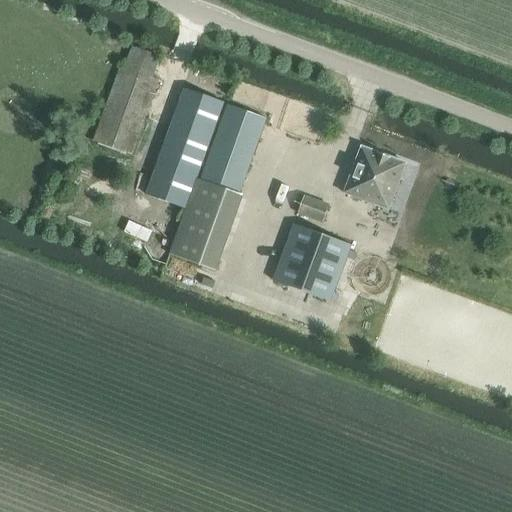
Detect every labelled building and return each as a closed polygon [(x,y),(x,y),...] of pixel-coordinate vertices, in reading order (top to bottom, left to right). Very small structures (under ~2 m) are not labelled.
[(91,143),(132,157),(158,81),(151,79),(159,60),(126,46),(91,143)] [(182,87),(142,194),(181,209),(221,102),(182,87)] [(227,104),(200,180),(240,194),(267,119),(227,104)] [(344,192),(389,209),(388,211),(405,218),(410,199),(395,193),(406,164),(361,147),(344,192)] [(320,224),(327,205),(302,196),(296,214),(320,224)] [(49,220),(54,207),(45,204),(40,217),(49,220)] [(141,228),(147,239),(169,225),(163,215),(141,228)] [(292,228),(272,285),(328,306),(348,249),(292,228)] [(367,314),(389,236),(366,229),(344,308),(367,314)] [(390,301),(419,312),(426,295),(397,284),(390,301)] [(494,320),(495,301),(485,301),(484,320),(494,320)]
